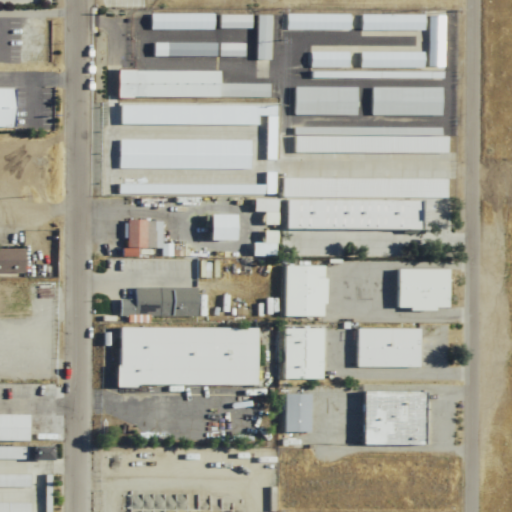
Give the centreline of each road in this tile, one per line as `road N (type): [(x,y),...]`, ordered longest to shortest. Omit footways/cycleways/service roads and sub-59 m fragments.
road 1 (residential): [(468,511),(474,0)]
road 2 (residential): [(73,511),(79,0)]
